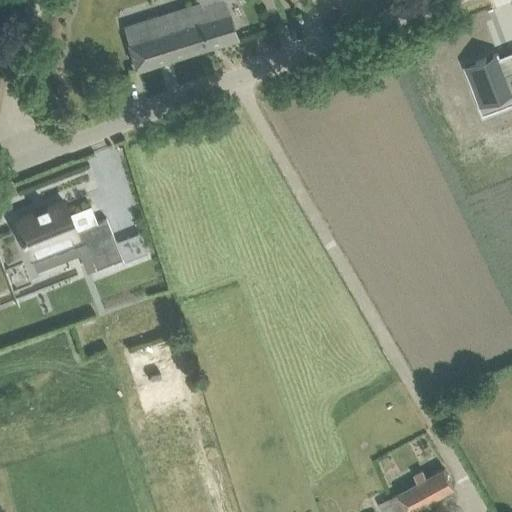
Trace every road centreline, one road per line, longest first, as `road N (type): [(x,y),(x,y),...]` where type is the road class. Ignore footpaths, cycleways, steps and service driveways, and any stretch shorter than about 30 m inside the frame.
road 1 (unclassified): [(440,0),(25,158)]
road 2 (unclassified): [(25,158),(13,113),(36,0)]
